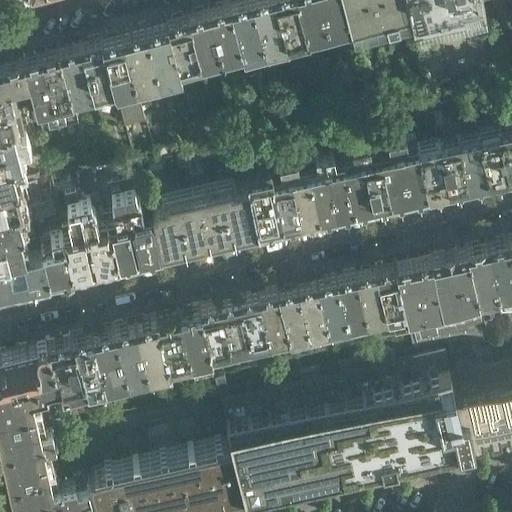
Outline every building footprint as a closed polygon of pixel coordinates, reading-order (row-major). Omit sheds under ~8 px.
[(243,53),(243,50),(229,0),(221,0),(208,4),(223,59),(243,53)] [(264,44),(252,0),(229,0),(243,50),(264,44)] [(286,38),(275,0),(252,0),(264,44),(286,38)] [(307,30),(298,0),(275,0),(286,38),(307,33),(307,30)] [(328,25),(321,0),(298,0),(307,30),(328,25)] [(349,19),(343,0),(321,0),(328,25),(349,19)] [(410,4),(409,0),(343,0),(349,19),(349,20),(374,14),(376,22),(400,16),(398,7),(410,4)] [(449,70),(432,0),(409,0),(410,4),(428,75),(449,70)] [(473,75),(471,64),(456,0),(432,0),(449,70),(460,67),(462,78),(473,75)] [(482,0),(456,0),(471,64),(495,58),(482,0)] [(223,59),(208,4),(187,9),(202,64),(223,59)] [(202,64),(187,9),(167,15),(180,66),(181,70),(202,64)] [(180,66),(167,15),(145,20),(157,67),(168,64),(170,69),(180,66)] [(157,67),(145,20),(123,26),(136,78),(147,75),(146,70),(157,67)] [(136,78),(123,26),(101,32),(113,78),(124,75),(126,81),(136,78)] [(113,80),(113,78),(101,32),(79,38),(92,86),(113,80)] [(92,86),(79,38),(58,43),(71,91),(92,86)] [(71,91),(58,43),(40,48),(57,110),(59,121),(77,116),(71,91)] [(57,110),(40,48),(22,53),(29,77),(36,104),(43,102),(46,113),(57,110)] [(29,77),(22,53),(1,58),(0,58),(0,59),(0,58),(0,83),(10,81),(29,77)] [(511,66),(509,58),(496,62),(498,69),(511,66)] [(510,86),(507,72),(487,77),(490,91),(510,86)] [(490,91),(487,77),(467,83),(470,96),(490,91)] [(0,105),(15,102),(11,85),(10,81),(0,83),(0,105)] [(328,111),(320,82),(309,85),(311,93),(301,95),(306,116),(328,111)] [(470,96),(467,83),(447,88),(450,101),(470,96)] [(450,101),(447,88),(427,93),(430,107),(450,101)] [(430,107),(427,93),(407,98),(410,112),(430,107)] [(20,123),(15,102),(0,105),(0,127),(12,125),(20,123)] [(112,120),(108,103),(97,106),(102,123),(112,120)] [(511,169),(511,121),(498,125),(508,170),(511,169)] [(29,148),(27,139),(25,130),(14,133),(12,125),(0,127),(0,163),(20,159),(18,151),(29,148)] [(508,170),(498,125),(478,129),(488,175),(508,170)] [(266,152),(260,126),(237,132),(242,158),(266,152)] [(488,175),(478,129),(457,134),(467,179),(488,175)] [(427,188),(417,143),(408,145),(405,134),(396,136),(409,192),(427,188)] [(467,179),(457,134),(437,139),(447,184),(467,179)] [(409,192),(396,136),(387,138),(390,151),(381,153),(391,196),(409,192)] [(447,184),(437,139),(417,143),(427,188),(447,184)] [(391,196),(381,153),(372,155),(369,142),(360,144),(372,201),(391,196)] [(372,201),(360,144),(351,146),(354,159),(344,161),(354,205),(372,201)] [(354,205),(344,161),(335,163),(332,150),(323,152),(336,209),(354,205)] [(336,209),(323,152),(314,154),(317,167),(309,169),(318,213),(336,209)] [(318,213),(309,169),(301,171),(298,158),(289,160),(300,217),(318,213)] [(0,186),(25,181),(20,159),(0,163),(0,186)] [(119,172),(117,160),(94,165),(96,173),(97,177),(119,172)] [(300,217),(289,160),(269,164),(270,168),(282,221),(300,217)] [(96,173),(94,165),(72,170),(74,178),(96,173)] [(282,221),(270,168),(246,173),(246,177),(258,227),(282,221)] [(258,227),(246,177),(230,181),(229,177),(165,192),(165,196),(149,199),(152,211),(160,249),(197,240),(201,236),(216,233),(221,234),(221,235),(258,227)] [(0,209),(25,204),(22,194),(27,192),(25,181),(0,186),(0,209)] [(160,249),(152,211),(144,213),(139,193),(136,194),(134,184),(123,187),(138,254),(160,249)] [(138,254),(123,187),(112,189),(114,199),(111,200),(116,219),(107,221),(116,259),(138,254)] [(116,259),(107,221),(99,223),(95,203),(91,204),(89,194),(78,197),(94,264),(116,259)] [(94,264),(78,197),(67,199),(70,209),(67,210),(71,230),(63,231),(71,269),(94,264)] [(30,226),(25,204),(0,209),(0,233),(21,228),(30,226)] [(0,256),(30,249),(28,240),(23,237),(21,228),(0,233),(0,256)] [(71,269),(63,231),(62,229),(50,232),(52,240),(42,242),(43,246),(49,274),(71,269)] [(511,282),(511,254),(507,232),(486,237),(498,292),(508,289),(507,284),(511,282)] [(498,292),(486,237),(465,242),(476,291),(487,288),(488,294),(498,292)] [(483,323),(476,291),(465,242),(430,249),(449,330),(449,331),(483,323)] [(0,285),(49,274),(43,246),(30,249),(0,256),(0,285)] [(449,330),(430,249),(391,258),(402,304),(410,339),(449,330)] [(402,304),(391,258),(374,262),(385,308),(402,304)] [(385,308),(374,262),(355,266),(365,312),(385,308)] [(365,312),(355,266),(335,271),(346,317),(365,312)] [(346,317),(335,271),(316,275),(326,321),(346,317)] [(326,321),(316,275),(276,284),(286,330),(326,321)] [(286,330),(276,284),(256,288),(267,334),(286,330)] [(267,334),(256,288),(237,293),(247,338),(267,334)] [(247,338),(237,293),(217,297),(227,343),(247,338)] [(227,343),(217,297),(197,301),(207,347),(227,343)] [(207,347),(197,301),(177,306),(188,354),(208,350),(207,347)] [(188,354),(177,306),(158,310),(168,359),(188,354)] [(168,359),(158,310),(136,315),(148,366),(169,362),(168,359)] [(148,366),(136,315),(114,320),(127,371),(148,366)] [(127,371),(114,320),(92,325),(106,376),(127,371)] [(106,376),(92,325),(70,329),(85,380),(106,376)] [(382,333),(380,325),(369,328),(371,336),(382,333)] [(85,380),(70,329),(46,335),(58,375),(62,387),(85,380)] [(58,375),(46,335),(28,340),(32,360),(27,361),(29,371),(30,374),(38,373),(41,387),(51,384),(49,377),(58,375)] [(511,335),(479,342),(478,338),(466,341),(467,345),(442,351),(440,344),(412,350),(410,342),(241,379),(238,365),(214,370),(231,434),(244,484),(264,479),(263,479),(379,454),(395,450),(511,424),(511,335)] [(27,361),(32,360),(28,340),(0,347),(0,377),(29,371),(27,361)] [(0,410),(36,402),(33,389),(41,387),(38,373),(30,374),(29,371),(0,377),(0,410)] [(41,424),(36,402),(0,410),(0,442),(0,443),(54,431),(52,422),(41,424)] [(51,465),(45,443),(57,440),(54,431),(0,443),(7,474),(51,465)] [(244,484),(231,434),(201,441),(214,491),(243,484),(244,484)] [(214,491),(201,441),(174,447),(187,497),(214,491)] [(187,497),(174,447),(147,453),(160,503),(187,497)] [(160,503),(147,453),(119,459),(132,509),(160,503)] [(119,511),(132,509),(119,459),(86,466),(89,474),(100,511),(119,511)] [(65,490),(61,476),(54,478),(51,465),(7,474),(15,506),(58,496),(57,492),(65,490)] [(100,511),(89,474),(75,477),(75,473),(61,476),(65,490),(57,492),(58,496),(60,506),(75,502),(77,511),(100,511)] [(77,511),(75,502),(60,506),(58,496),(15,506),(16,511),(77,511)]
